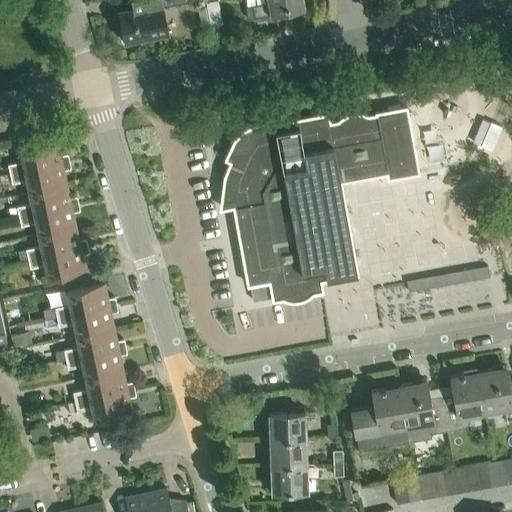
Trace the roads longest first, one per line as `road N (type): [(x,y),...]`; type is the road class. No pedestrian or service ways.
road 1 (residential): [(511,330),(184,387)]
road 2 (unclassified): [(184,387),(90,89)]
road 3 (unclassified): [(90,89),(353,40)]
road 4 (residential): [(29,474),(197,436)]
road 5 (unclassified): [(353,40),(511,12)]
